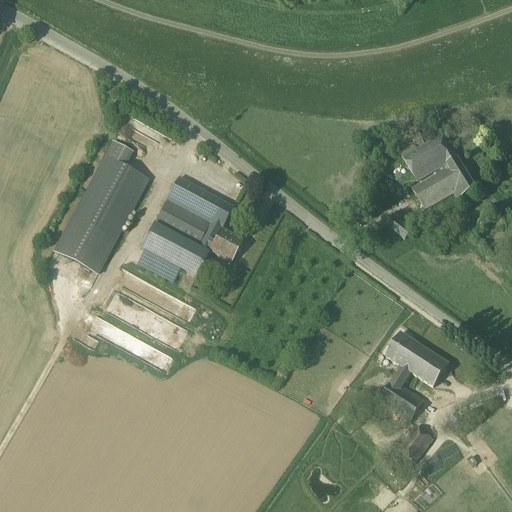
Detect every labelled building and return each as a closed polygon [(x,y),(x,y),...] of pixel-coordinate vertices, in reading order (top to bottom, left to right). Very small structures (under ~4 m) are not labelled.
[(426,145),(416,126),(391,140),(417,184),(438,172),(439,174),(412,190),(425,212),(454,195),(457,201),(476,190),(467,174),(469,172),(467,169),(465,171),(459,161),(457,158),(448,142),(443,135),(426,145)] [(127,135),(130,130),(124,127),(121,132),(127,135)] [(71,222),(54,253),(97,276),(148,181),(125,169),(133,154),(113,143),(105,158),(71,222)] [(145,253),(138,267),(173,285),(180,271),(195,279),(209,253),(210,254),(231,265),(243,242),(222,232),(222,231),(233,209),(179,180),(167,202),(210,224),(197,248),(172,235),(175,227),(159,219),(155,226),(154,225),(141,250),(145,253)] [(233,183),(226,193),(229,196),(237,186),(233,183)] [(405,241),(413,231),(398,219),(389,229),(405,241)] [(89,314),(82,329),(95,335),(101,320),(89,314)] [(399,372),(378,403),(410,424),(425,402),(404,389),(403,388),(411,375),(412,376),(433,389),(449,365),(401,334),(386,358),(400,367),(397,372),(399,372)] [(158,355),(154,366),(164,370),(168,359),(158,355)] [(415,465),(434,442),(417,428),(398,451),(415,465)]
